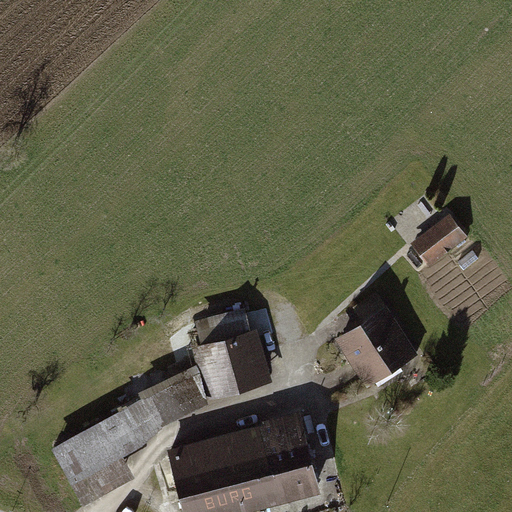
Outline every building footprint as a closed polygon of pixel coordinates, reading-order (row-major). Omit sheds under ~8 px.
[(446,217),(408,242),(421,263),(460,237),(446,217)] [(397,308),(338,337),(362,384),(420,355),(397,308)] [(204,352),(216,396),(270,382),(259,338),(204,352)] [(72,479),(209,408),(191,374),(55,445),(72,479)] [(300,416),(171,454),(187,511),(243,511),(321,489),(300,416)]
